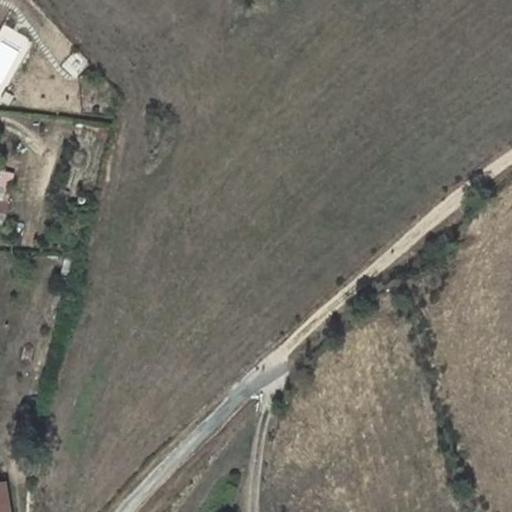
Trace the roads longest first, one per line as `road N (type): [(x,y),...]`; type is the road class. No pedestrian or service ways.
road 1 (track): [(511,158),(281,357)]
road 2 (residential): [(123,511),(281,357)]
